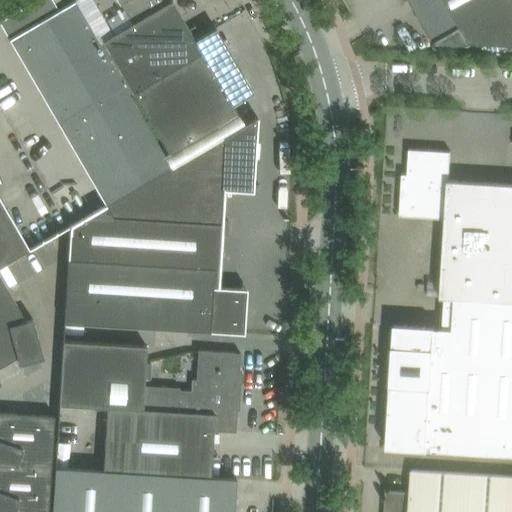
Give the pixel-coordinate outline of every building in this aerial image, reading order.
[(35,0),(0,20),(0,23),(9,39),(58,10),(51,0),(35,0)] [(118,0),(132,24),(148,15),(139,0),(118,0)] [(406,0),(431,42),(456,27),(500,0),(406,0)] [(456,27),(431,42),(433,42),(464,44),(466,44),(511,46),(511,0),(500,0),(456,27)] [(9,39),(33,81),(99,42),(74,1),(58,10),(9,39)] [(195,40),(194,40),(172,1),(148,15),(132,24),(102,41),(132,92),(201,52),(194,40),(195,40)] [(201,52),(132,92),(169,155),(238,115),(232,104),(253,92),(215,28),(195,40),(194,40),(201,52)] [(123,84),(99,42),(33,81),(57,122),(123,84)] [(57,122),(81,164),(147,125),(123,84),(57,122)] [(69,234),(215,243),(221,243),(224,190),(253,192),(258,118),(257,118),(257,117),(171,167),(105,205),(71,225),(70,234),(69,234)] [(171,167),(147,125),(81,164),(105,205),(171,167)] [(400,216),(445,218),(449,180),(451,152),(409,149),(407,187),(401,186),(400,216)] [(511,184),(449,180),(445,218),(440,297),(454,298),(453,329),(435,328),(427,450),(511,455),(511,184)] [(0,200),(0,266),(29,250),(0,200)] [(212,286),(215,243),(69,234),(64,322),(217,331),(244,333),(247,288),(212,286)] [(0,274),(0,366),(17,357),(19,364),(43,357),(33,319),(26,320),(0,274)] [(427,450),(435,328),(435,327),(394,324),(392,346),(392,351),(391,351),(389,381),(390,381),(389,386),(390,386),(386,448),(427,450)] [(106,408),(142,409),(143,385),(144,385),(146,346),(63,341),(59,405),(106,408)] [(142,409),(214,413),(213,430),(235,432),(240,353),(198,350),(196,379),(192,379),(191,390),(179,389),(179,387),(144,385),(143,385),(142,409)] [(106,408),(105,439),(212,446),(213,430),(214,413),(142,409),(106,408)] [(0,463),(51,467),(54,416),(0,412),(0,463)] [(210,477),(212,446),(105,439),(103,470),(116,471),(210,477)] [(0,511),(47,511),(51,467),(0,463),(0,511)] [(55,467),(51,511),(113,511),(116,471),(103,470),(55,467)] [(411,470),(410,492),(408,511),(440,511),(443,472),(411,470)] [(113,511),(234,511),(236,478),(210,477),(116,471),(113,511)] [(487,511),(490,475),(443,472),(440,511),(487,511)] [(511,511),(511,476),(490,475),(487,511),(511,511)] [(408,511),(410,492),(386,490),(384,511),(408,511)]
